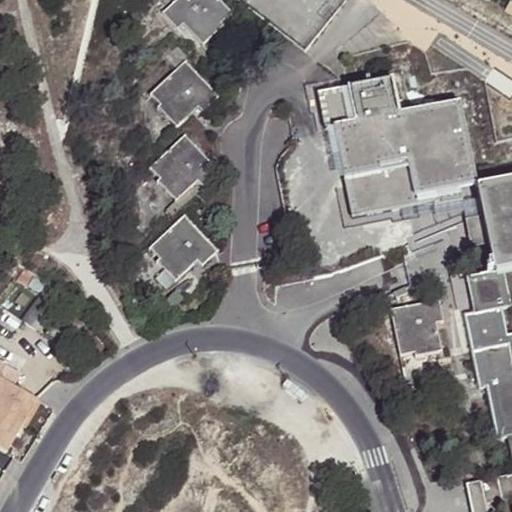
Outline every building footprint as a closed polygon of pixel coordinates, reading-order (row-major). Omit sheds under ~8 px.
[(175,39),(179,42),(195,59),(216,41),(213,37),(224,28),(198,0),(185,0),(155,27),(170,43),(173,42),(175,39)] [(215,110),(181,72),(146,104),(156,115),(152,119),(171,140),(193,121),(197,125),(215,110)] [(460,205),(479,202),(461,117),(402,128),(393,94),(348,103),(355,137),(334,141),(345,196),(381,190),(380,185),(408,180),(415,213),(460,205)] [(355,137),(348,103),(319,109),(327,144),(334,141),(355,137)] [(327,144),(319,109),(312,111),(319,147),(327,144)] [(337,196),(345,196),(334,141),(327,144),(337,196)] [(169,215),(183,203),(192,194),(196,199),(212,184),(179,148),(143,179),(153,190),(149,194),(169,215)] [(80,161),(84,169),(93,165),(89,157),(80,161)] [(352,235),(461,212),(460,205),(415,213),(408,180),(380,185),(381,190),(345,196),(352,235)] [(489,278),(491,287),(505,286),(511,284),(511,195),(479,202),(489,262),(493,277),(489,278)] [(471,264),(489,262),(479,202),(460,205),(461,212),(471,264)] [(187,207),(183,203),(169,215),(163,218),(170,224),(187,207)] [(210,268),(177,232),(144,262),(152,273),(150,276),(168,296),(191,277),(196,282),(210,268)] [(496,458),(505,456),(511,454),(511,341),(505,343),(502,323),(511,320),(505,286),(491,287),(466,293),(475,331),(464,334),(479,407),(485,405),(496,458)] [(18,288),(1,313),(19,325),(36,301),(18,288)] [(408,311),(404,302),(393,307),(396,317),(408,311)] [(389,324),(399,374),(414,371),(414,376),(442,371),(436,340),(444,339),(439,316),(389,324)] [(37,415),(14,401),(22,386),(0,373),(0,464),(5,468),(37,415)] [(511,511),(511,491),(458,503),(459,511),(511,511)]
